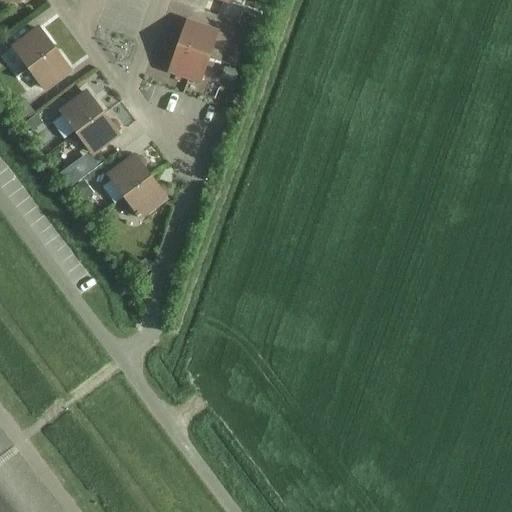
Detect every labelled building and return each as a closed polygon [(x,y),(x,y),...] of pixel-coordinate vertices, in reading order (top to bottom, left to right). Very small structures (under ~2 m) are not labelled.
[(181,37),(177,47),(208,58),(217,33),(186,22),(186,24),(184,23),(179,26),(177,31),(179,36),(181,37)] [(12,48),(28,70),(53,50),(37,29),(12,48)] [(199,83),(208,58),(177,47),(174,58),(172,57),(167,59),(165,65),(167,70),(169,71),(168,73),(199,83)] [(53,50),(28,70),(44,91),(70,72),(53,50)] [(67,83),(74,92),(100,72),(94,63),(67,83)] [(60,112),(76,134),(101,115),(85,93),(60,112)] [(117,136),(116,134),(118,133),(119,128),(115,123),(110,122),(108,123),(101,115),(76,134),(92,155),(117,136)] [(107,176),(123,198),(149,179),(143,170),(144,168),(145,163),(141,158),(136,157),(134,159),(133,157),(107,176)] [(149,179),(123,198),(140,219),(165,200),(164,198),(166,197),(167,192),(163,187),(158,186),(156,187),(149,179)]
